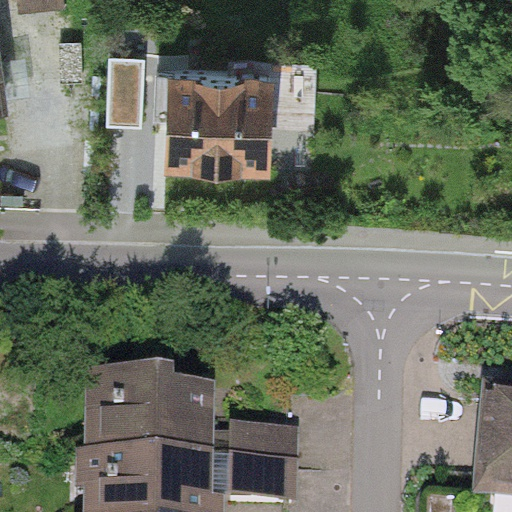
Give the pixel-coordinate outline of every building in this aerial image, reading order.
[(0,105),(12,105),(3,11),(0,11),(0,105)] [(149,52),(109,50),(106,124),(146,126),(149,52)] [(271,74),(162,73),(161,169),(270,170),(271,74)] [(230,384),(91,382),(90,457),(229,459),(230,384)] [(511,398),(494,398),(488,505),(511,505),(511,398)] [(228,511),(229,459),(90,457),(88,511),(228,511)]
